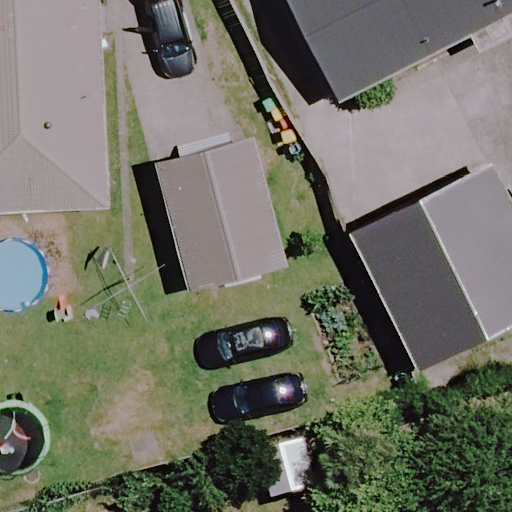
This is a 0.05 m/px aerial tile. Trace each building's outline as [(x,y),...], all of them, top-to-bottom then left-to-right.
[(0,0),(0,203),(126,197),(116,0),(0,0)] [(511,0),(306,0),(356,93),(488,26),(495,43),(511,34),(511,0)] [(213,145),(165,157),(201,283),(299,260),(266,132),(213,145)] [(511,308),(511,171),(499,147),(372,208),(359,214),(426,351),(511,308)] [(435,511),(426,441),(366,448),(373,511),(435,511)]
